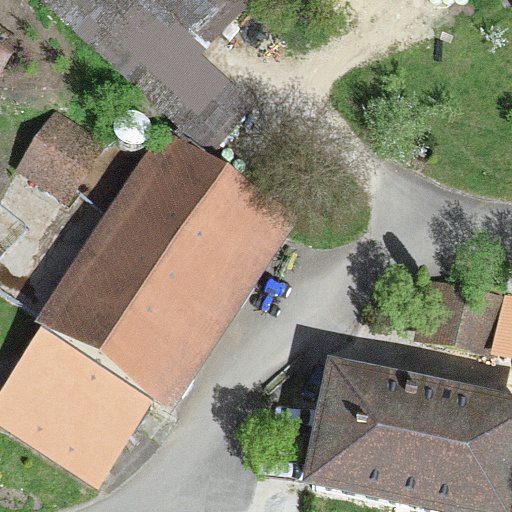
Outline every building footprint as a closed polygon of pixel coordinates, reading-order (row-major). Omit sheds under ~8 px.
[(0,42),(0,66),(12,50),(0,42)] [(139,154),(140,154),(145,149),(147,142),(147,135),(144,127),(139,122),(132,120),(125,120),(118,123),(113,128),(110,135),(110,142),(113,149),(119,154),(125,157),(132,157),(139,154)] [(17,173),(65,205),(98,154),(50,122),(17,173)] [(0,401),(0,425),(96,488),(277,212),(171,142),(0,401)] [(433,288),(420,347),(484,362),(497,302),(433,288)] [(308,493),(397,511),(509,511),(511,501),(511,423),(331,384),(308,493)]
